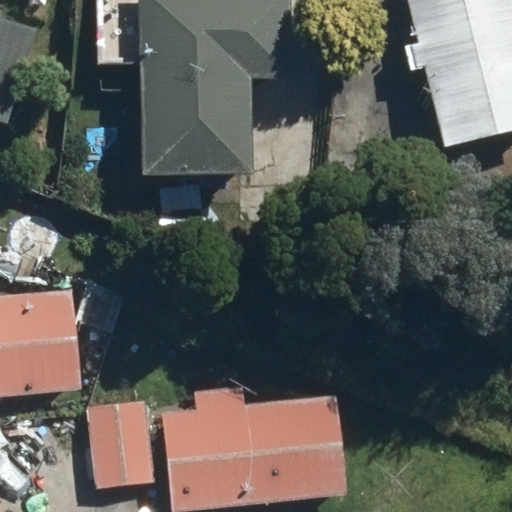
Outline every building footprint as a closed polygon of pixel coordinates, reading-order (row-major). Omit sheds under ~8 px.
[(291,0),(134,0),(134,176),(248,177),(248,81),(291,81),(291,0)] [(511,0),(401,0),(436,150),(511,132),(511,0)] [(0,119),(12,123),(40,26),(0,14),(0,119)] [(77,289),(0,295),(0,395),(86,388),(77,289)] [(338,392),(166,411),(177,510),(349,491),(338,392)] [(145,399),(92,404),(99,484),(153,479),(145,399)]
